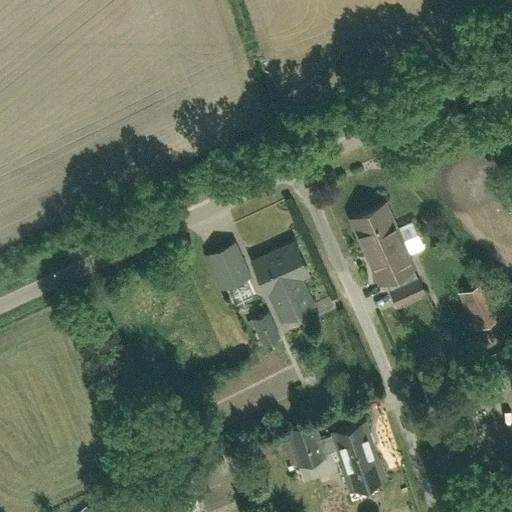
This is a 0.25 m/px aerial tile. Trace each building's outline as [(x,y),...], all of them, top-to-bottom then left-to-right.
[(385,199),(345,218),(377,284),(384,280),(397,307),(428,292),(409,251),(421,246),(410,221),(398,227),(385,199)] [(293,238),(249,258),(277,320),(316,302),(303,275),(309,272),(293,238)] [(204,254),(220,289),(251,275),(235,240),(204,254)] [(476,283),(457,294),(475,330),(495,319),(476,283)] [(258,338),(272,335),(265,307),(251,311),(258,338)] [(365,417),(329,430),(351,491),(387,478),(365,417)] [(313,419),(286,429),(298,465),(326,455),(313,419)] [(142,511),(131,501),(119,511),(142,511)]
